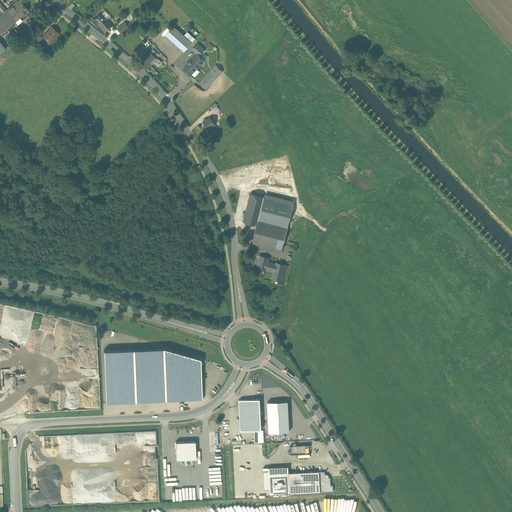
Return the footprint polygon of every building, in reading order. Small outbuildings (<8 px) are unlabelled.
[(19,0),(18,0),(7,10),(16,21),(29,10),(19,0)] [(3,13),(0,15),(0,34),(16,21),(7,10),(3,13)] [(104,11),(94,20),(104,32),(112,25),(105,18),(108,15),(104,11)] [(129,23),(132,26),(139,20),(136,17),(129,23)] [(125,22),(117,29),(121,33),(128,27),(125,22)] [(192,43),(173,26),(165,35),(184,52),(192,43)] [(52,27),(44,36),(50,42),(58,33),(52,27)] [(26,33),(19,40),(23,44),(30,37),(26,33)] [(186,65),(183,69),(190,75),(209,55),(197,44),(192,50),(197,54),(186,65)] [(149,52),(138,64),(145,70),(153,62),(158,66),(162,62),(149,52)] [(216,65),(199,84),(205,90),(223,72),(216,65)] [(210,117),(207,119),(206,118),(202,121),(208,129),(215,124),(210,117)] [(264,197),(250,193),(243,221),(257,225),(258,220),(264,197)] [(265,194),(264,197),(294,204),(294,201),(265,194)] [(294,204),(264,197),(258,220),(288,227),(294,204)] [(288,227),(258,220),(257,225),(252,246),(281,253),(288,227)] [(269,258),(260,256),(257,268),(266,270),(268,262),(269,258)] [(285,265),(282,264),(281,262),(280,263),(279,264),(276,263),(276,264),(268,262),(266,269),(274,271),(272,279),(281,281),(285,265)] [(164,347),(104,350),(106,404),(202,399),(201,358),(164,347)] [(259,399),(239,400),(240,430),(261,429),(259,399)] [(268,401),(269,432),(290,431),(288,400),(268,401)] [(195,441),(175,442),(176,459),(196,458),(195,441)] [(305,445),(290,446),(291,454),(306,453),(305,445)] [(288,473),(288,466),(268,467),(268,470),(263,471),(264,489),(269,489),(269,495),(290,494),(288,473)] [(319,471),(288,473),(290,494),(320,492),(319,472),(319,471)] [(325,476),(325,472),(319,472),(320,492),(333,491),(333,485),(330,485),(330,484),(331,484),(330,477),(326,478),(325,476)]
